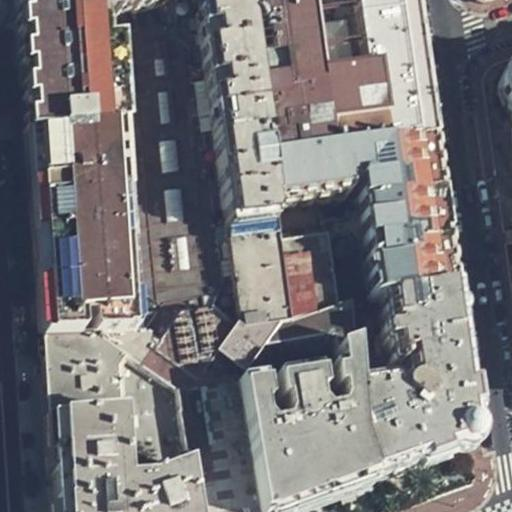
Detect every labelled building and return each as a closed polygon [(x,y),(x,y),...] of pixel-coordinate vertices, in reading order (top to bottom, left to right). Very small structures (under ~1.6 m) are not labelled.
[(263,168),(240,0),(15,0),(28,190),(38,343),(92,341),(93,345),(169,398),(187,511),(253,511),(232,385),(257,347),(274,322),(282,320),(273,248),(268,214),(263,168)] [(240,0),(263,168),(430,143),(415,38),(409,0),(240,0)] [(511,65),(509,67),(504,71),(501,75),(499,79),(497,85),(496,90),(497,96),(498,101),(500,106),(503,110),(507,114),(511,117),(511,65)] [(430,143),(263,168),(268,214),(342,203),(340,195),(350,194),(352,206),(358,247),(366,305),(377,303),(451,293),(434,171),(430,143)] [(321,239),(322,241),(344,238),(346,243),(348,248),(358,247),(352,206),(342,208),(341,210),(341,220),(319,224),(321,239)] [(282,320),(334,310),(322,241),(321,239),(273,248),(282,320)] [(454,317),(451,293),(377,303),(381,335),(376,336),(377,351),(383,350),(386,371),(397,371),(399,388),(392,389),(388,384),(351,387),(355,441),(369,485),(462,452),(467,448),(473,440),(454,317)] [(345,308),(346,318),(363,316),(361,305),(345,308)] [(232,385),(253,511),(293,511),(317,503),(369,485),(355,441),(351,387),(346,318),(345,308),(334,310),(282,320),(274,322),(257,347),(326,335),(333,370),(323,371),(326,394),(331,393),(333,406),(330,414),(330,419),(317,421),(317,417),(311,411),(309,399),(313,397),(308,375),(267,382),(271,407),(276,406),(278,420),(276,430),(276,435),(264,438),(262,431),(257,425),(255,411),(258,410),(253,384),(232,385)] [(92,341),(38,343),(45,451),(49,511),(187,511),(169,398),(93,345),(92,341)]
